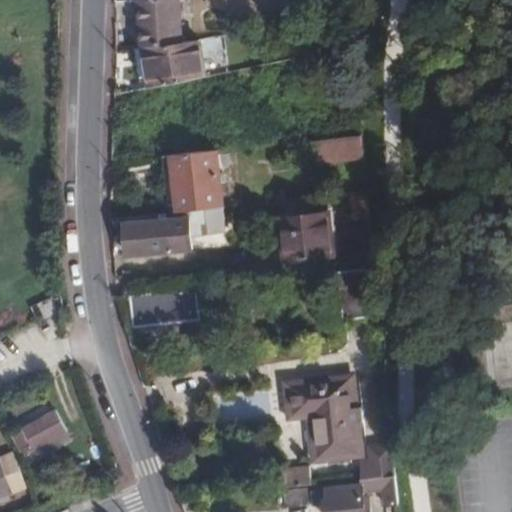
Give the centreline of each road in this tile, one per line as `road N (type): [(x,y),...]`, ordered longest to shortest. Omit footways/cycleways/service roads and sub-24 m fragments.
road 1 (residential): [(104,338),(87,214),(92,0)]
road 2 (residential): [(154,497),(104,338)]
